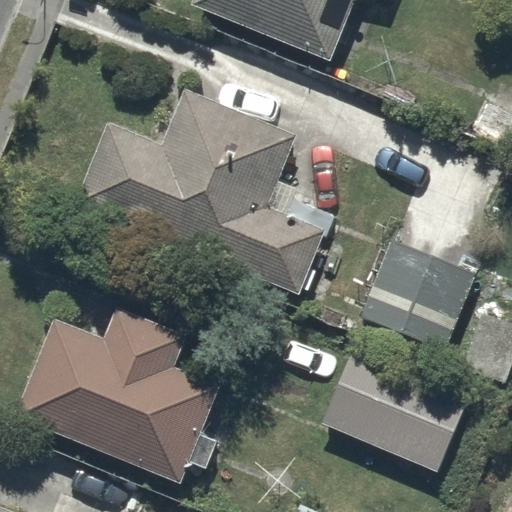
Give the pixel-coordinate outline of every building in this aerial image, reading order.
[(195,0),(187,23),(334,78),(360,8),(380,16),(385,0),(195,0)] [(104,133),(74,206),(297,306),(324,245),(269,221),(299,153),(182,101),(158,157),(104,133)] [(511,127),(488,186),(511,196),(511,127)] [(398,256),(387,252),(346,360),(428,391),(468,285),(457,280),(461,271),(401,248),(398,256)] [(51,338),(15,434),(179,499),(187,479),(205,486),(218,452),(199,445),(217,400),(172,382),(185,349),(116,322),(101,358),(51,338)]
